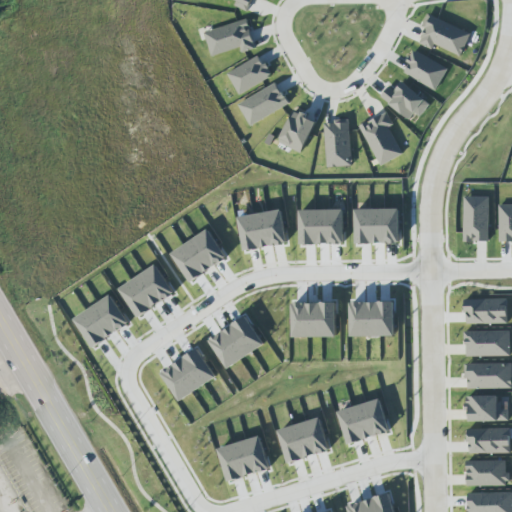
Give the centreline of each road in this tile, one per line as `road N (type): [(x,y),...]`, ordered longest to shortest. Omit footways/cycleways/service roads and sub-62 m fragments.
road 1 (residential): [(436,454),(230,511),(199,505),(130,377),(137,357),(243,285),(306,274),(435,275)]
road 2 (residential): [(436,511),(437,189),(459,136),(496,92),(511,57)]
road 3 (primary): [(112,511),(0,319)]
